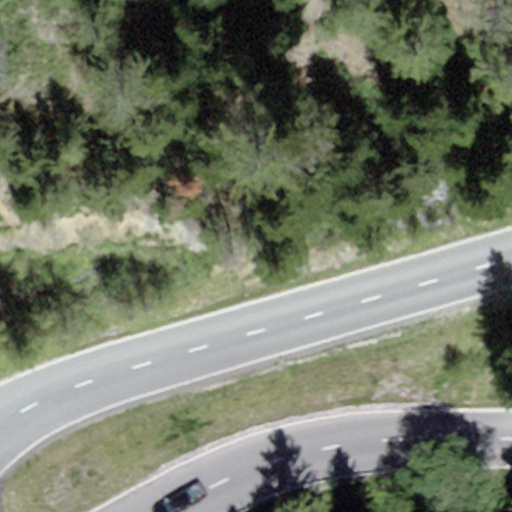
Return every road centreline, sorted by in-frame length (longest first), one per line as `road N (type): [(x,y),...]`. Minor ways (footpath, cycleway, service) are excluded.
road 1 (tertiary): [(0,424),(81,381),(511,257)]
road 2 (tertiary): [(511,439),(328,447),(253,466),(165,511)]
